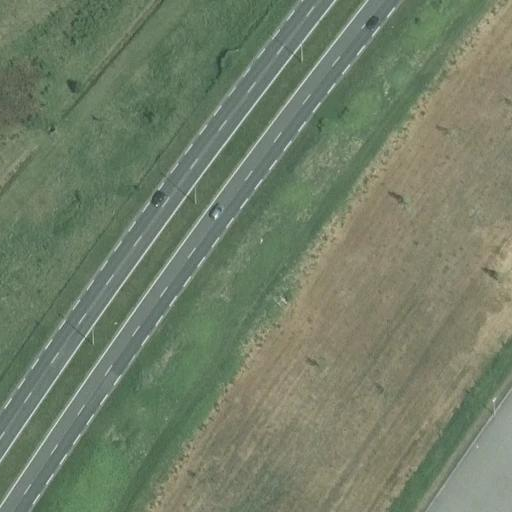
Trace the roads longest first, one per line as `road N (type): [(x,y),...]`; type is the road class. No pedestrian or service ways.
road 1 (primary): [(14,511),(304,97),(389,0)]
road 2 (primary): [(321,0),(0,422)]
